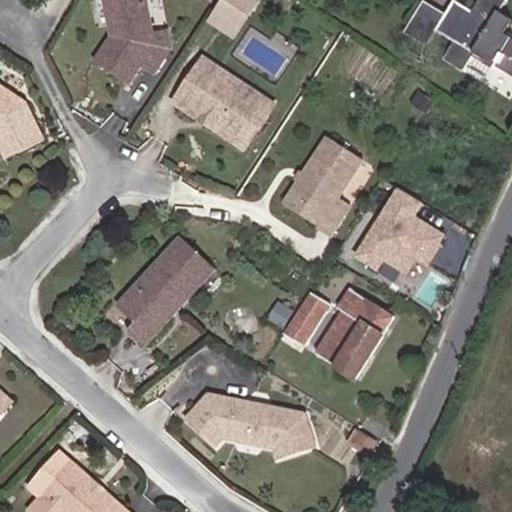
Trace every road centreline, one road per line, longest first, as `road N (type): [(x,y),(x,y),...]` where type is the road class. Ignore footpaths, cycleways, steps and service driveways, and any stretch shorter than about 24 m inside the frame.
road 1 (residential): [(377,511),(511,210)]
road 2 (residential): [(228,511),(0,307)]
road 3 (residential): [(0,303),(117,176)]
